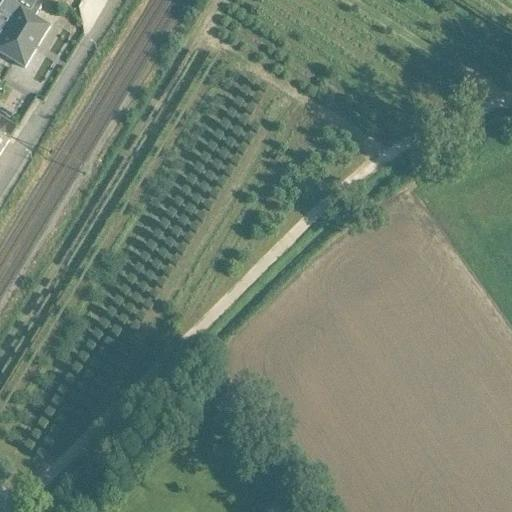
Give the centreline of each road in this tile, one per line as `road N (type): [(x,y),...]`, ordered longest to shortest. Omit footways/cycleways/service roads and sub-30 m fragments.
road 1 (unknown): [(35,511),(341,208),(511,118)]
road 2 (residential): [(0,188),(117,0)]
